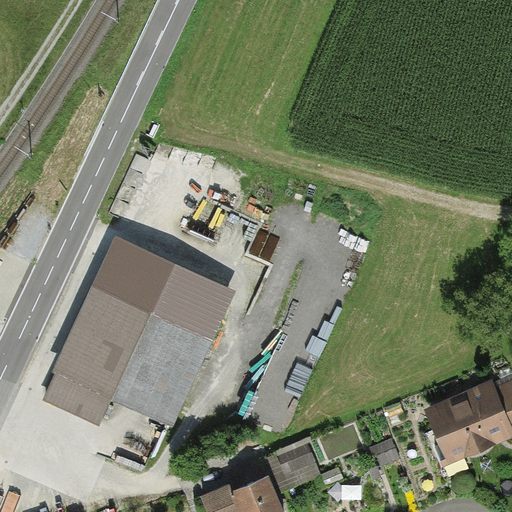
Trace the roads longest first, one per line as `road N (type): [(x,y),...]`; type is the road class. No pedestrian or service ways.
road 1 (tertiary): [(0,382),(179,0)]
road 2 (track): [(122,121),(511,213)]
road 3 (track): [(0,121),(78,0)]
